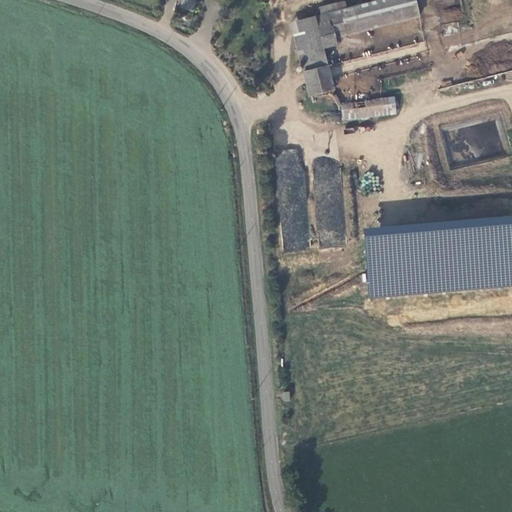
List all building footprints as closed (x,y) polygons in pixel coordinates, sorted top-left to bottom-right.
[(181,0),(179,7),(193,10),(195,0),(181,0)] [(334,45),(333,38),(419,16),(414,0),(379,0),(346,9),(338,10),(320,15),(314,16),(322,48),(334,45)] [(335,0),(318,4),(320,15),(338,10),(336,0),(335,0)] [(344,0),(336,0),(338,10),(346,9),(344,0)] [(440,9),(442,22),(462,19),(460,6),(440,9)] [(323,54),(322,48),(314,16),(292,22),(299,59),(323,54)] [(444,34),(457,32),(456,26),(443,28),(444,34)] [(323,54),(299,59),(302,72),(326,66),(323,54)] [(342,65),(331,66),(332,76),(343,75),(342,65)] [(339,115),(326,66),(302,72),(313,121),(339,115)] [(341,103),(343,120),(394,114),(392,97),(341,103)] [(368,295),(511,289),(511,218),(365,225),(368,295)] [(283,249),(308,249),(308,239),(299,239),(299,230),(289,230),(289,227),(283,227),(283,249)]
